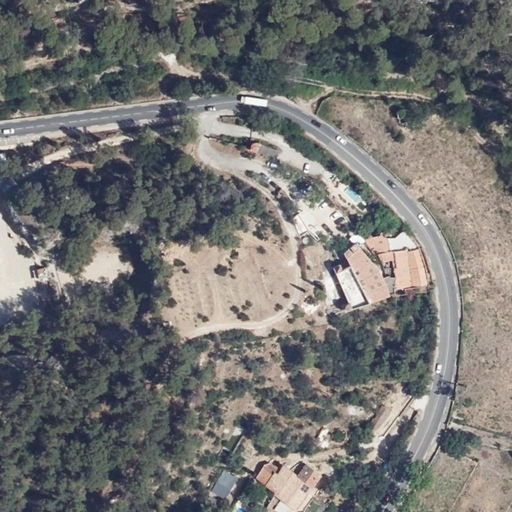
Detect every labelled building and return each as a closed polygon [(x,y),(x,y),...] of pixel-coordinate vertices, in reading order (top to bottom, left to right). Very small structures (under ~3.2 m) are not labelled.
[(252,143),(251,151),(258,152),(259,144),(252,143)] [(0,154),(0,171),(10,170),(9,154),(0,154)] [(348,187),(343,193),(356,203),(361,197),(348,187)] [(423,250),(408,228),(402,231),(401,227),(392,227),(393,234),(384,236),(382,231),(376,232),(376,237),(370,238),(378,253),(387,267),(389,293),(407,299),(406,290),(426,281),(417,252),(423,250)] [(367,231),(357,234),(366,259),(378,253),(370,238),(367,231)] [(366,259),(357,234),(346,236),(350,246),(341,252),(351,270),(344,275),(339,267),(333,269),(344,290),(348,301),(342,304),(347,315),(381,298),(366,259)] [(378,253),(366,259),(381,298),(389,293),(387,267),(378,253)] [(45,268),(34,271),(36,280),(47,278),(45,268)] [(380,405),(372,424),(382,428),(389,409),(380,405)] [(273,511),(274,511),(296,511),(320,476),(305,467),(299,475),(283,466),(279,472),(263,462),(253,477),(276,491),(279,499),(273,511)] [(224,498),(238,477),(224,468),(211,490),(224,498)]
